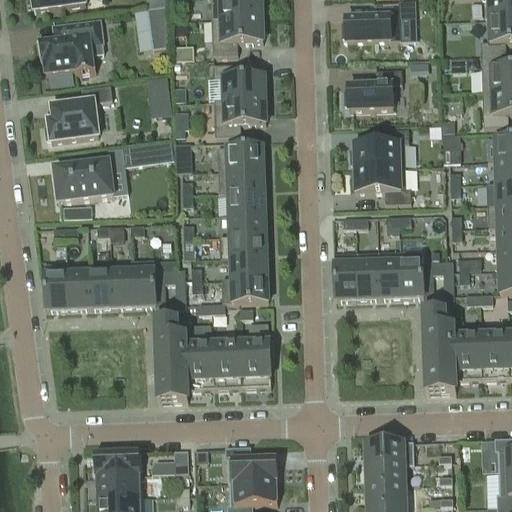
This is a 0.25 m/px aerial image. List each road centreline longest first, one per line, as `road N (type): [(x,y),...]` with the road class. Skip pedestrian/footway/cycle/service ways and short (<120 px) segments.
road 1 (residential): [(301,0),(316,428)]
road 2 (residential): [(46,440),(316,428)]
road 3 (residential): [(0,188),(27,411),(46,440)]
road 4 (residential): [(316,428),(511,422)]
